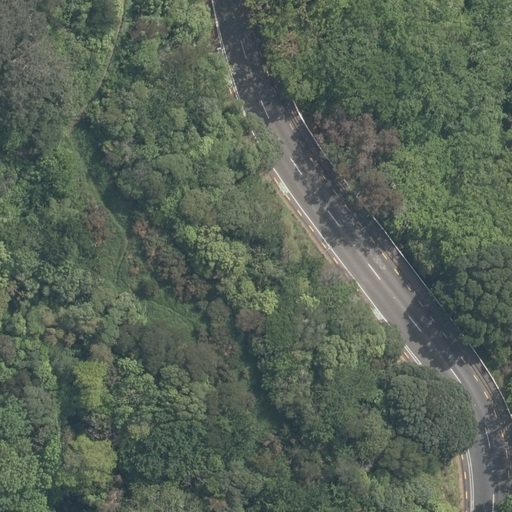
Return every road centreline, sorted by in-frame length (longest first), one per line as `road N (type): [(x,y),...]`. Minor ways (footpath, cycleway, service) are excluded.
road 1 (residential): [(234,0),(268,116),(476,420),(492,481),(490,511)]
road 2 (track): [(0,144),(31,141),(103,82),(108,0)]
